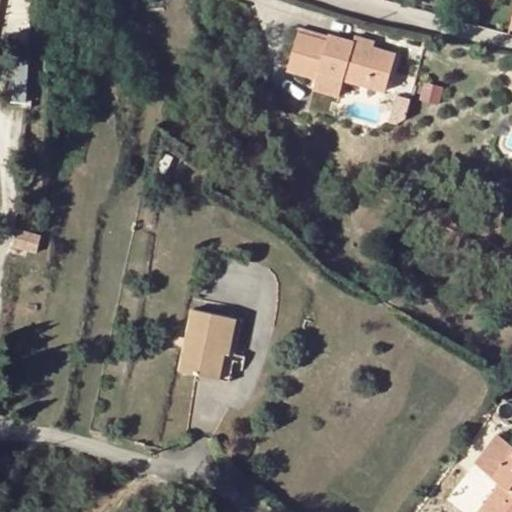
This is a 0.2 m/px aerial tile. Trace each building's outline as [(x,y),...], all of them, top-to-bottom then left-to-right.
[(288,68),(317,76),(319,71),(346,77),(387,88),(397,53),(375,47),(373,52),(353,47),(354,41),(331,35),(328,40),(299,32),(288,68)] [(356,34),(354,41),(353,47),(373,52),(375,47),(376,40),(356,34)] [(13,58),(10,100),(27,102),(29,58),(13,58)] [(343,89),(346,77),(319,71),(317,76),(316,81),(343,89)] [(19,229),(14,246),(36,253),(44,229),(36,227),(35,233),(19,229)] [(225,353),(233,317),(194,310),(181,371),(214,379),(220,352),(225,353)] [(220,352),(214,379),(232,383),(244,320),(233,317),(225,353),(220,352)] [(475,463),(492,476),(500,483),(494,491),(477,511),(511,511),(511,446),(498,435),(475,463)] [(500,483),(492,476),(485,484),(494,491),(500,483)]
